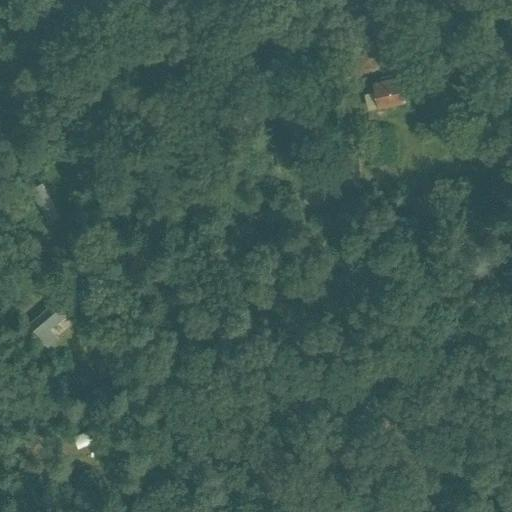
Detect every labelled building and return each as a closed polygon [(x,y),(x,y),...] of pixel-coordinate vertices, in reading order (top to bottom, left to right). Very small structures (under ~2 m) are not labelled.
[(376,91),(365,93),(368,107),(375,106),(375,108),(407,101),(401,74),(374,81),(376,91)] [(355,155),(327,160),(330,182),(359,177),(355,155)] [(54,164),(42,171),(46,179),(58,171),(54,164)] [(30,190),(47,223),(59,217),(41,183),(30,190)] [(47,346),(57,337),(49,328),(66,315),(55,302),(29,324),(47,346)] [(111,436),(107,424),(74,436),(78,447),(111,436)]
